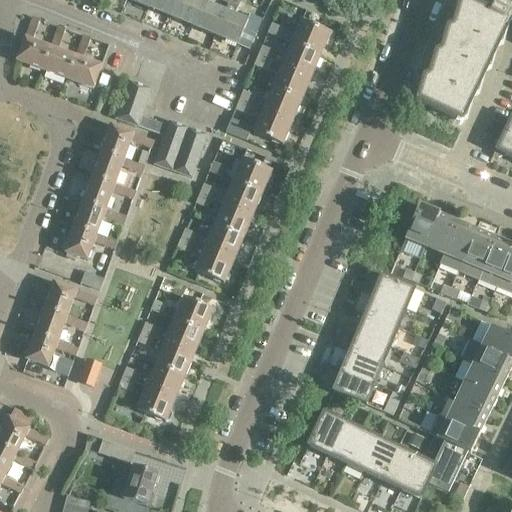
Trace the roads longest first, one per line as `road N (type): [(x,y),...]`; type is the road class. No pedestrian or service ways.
road 1 (residential): [(219,506),(230,456),(367,136)]
road 2 (residential): [(0,89),(48,112),(64,131),(60,160),(1,304)]
road 3 (residential): [(231,94),(203,73),(16,0)]
road 4 (residential): [(40,511),(70,453),(61,427),(33,401),(0,390)]
road 5 (residential): [(511,200),(367,136)]
road 6 (unknown): [(451,173),(511,36)]
road 7 (residential): [(367,136),(425,0)]
